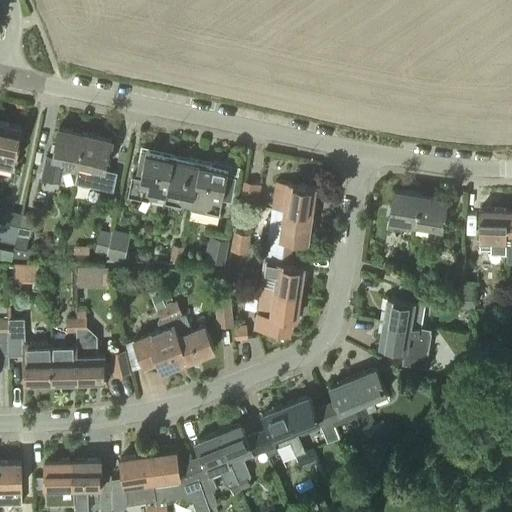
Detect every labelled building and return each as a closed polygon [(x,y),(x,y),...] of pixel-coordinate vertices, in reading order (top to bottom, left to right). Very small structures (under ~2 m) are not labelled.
[(0,120),(0,165),(13,168),(22,125),(0,120)] [(79,162),(85,131),(58,126),(52,155),(46,154),(42,174),(60,178),(64,159),(79,162)] [(85,131),(79,162),(75,181),(113,189),(117,170),(105,168),(111,137),(85,131)] [(164,198),(173,156),(145,150),(144,156),(139,155),(135,174),(140,175),(140,177),(132,175),(128,194),(148,198),(151,196),(164,198)] [(191,204),(200,161),(173,156),(164,198),(191,204)] [(200,161),(191,204),(192,204),(196,209),(218,214),(219,209),(220,210),(223,194),(231,196),(236,172),(231,171),(233,164),(214,160),(213,164),(200,161)] [(272,206),(312,213),(316,185),(276,179),(272,206)] [(257,185),(243,182),(240,202),(253,204),(257,185)] [(414,221),(419,191),(394,188),(388,226),(400,228),(401,221),(414,223),(414,221)] [(419,191),(414,221),(414,223),(415,223),(415,227),(429,229),(428,240),(440,242),(447,196),(419,191)] [(312,213),(272,206),(266,245),(292,249),(294,239),(308,241),(312,213)] [(0,230),(17,234),(22,212),(0,207),(0,230)] [(505,247),(505,208),(480,207),(479,237),(480,237),(480,243),(491,243),(490,247),(505,247)] [(22,212),(17,234),(30,237),(34,215),(22,212)] [(106,251),(110,232),(98,230),(95,248),(106,251)] [(233,240),(249,242),(251,234),(234,231),(233,240)] [(110,232),(106,251),(103,262),(120,263),(126,236),(110,232)] [(228,240),(212,237),(208,259),(223,262),(228,240)] [(249,242),(233,240),(231,250),(247,253),(249,242)] [(73,250),(89,250),(89,242),(73,242),(73,250)] [(178,261),(182,246),(173,244),(169,259),(178,261)] [(266,245),(264,259),(263,271),(264,271),(262,284),(261,284),(261,285),(301,291),(304,264),(290,262),(292,249),(266,245)] [(10,258),(10,275),(31,276),(32,258),(10,258)] [(383,277),(403,284),(407,273),(387,265),(383,277)] [(461,306),(461,285),(450,284),(449,306),(461,306)] [(261,285),(256,325),(290,330),(292,317),(297,318),(301,291),(261,285)] [(461,285),(461,306),(474,306),(474,285),(461,285)] [(152,295),(157,307),(166,303),(161,291),(152,295)] [(217,326),(233,324),(230,295),(214,297),(217,326)] [(414,299),(387,295),(383,319),(410,324),(414,299)] [(174,323),(189,359),(215,349),(204,323),(192,328),(185,312),(183,313),(177,299),(166,303),(174,323)] [(174,323),(166,303),(157,307),(163,321),(160,328),(134,339),(144,365),(158,359),(162,370),(189,359),(174,323)] [(52,380),(51,342),(50,339),(24,340),(23,314),(6,315),(6,318),(7,335),(7,355),(24,354),(25,381),(52,380)] [(76,330),(76,315),(67,316),(67,331),(76,330)] [(76,341),(77,380),(106,379),(105,352),(97,352),(97,335),(87,326),(87,315),(76,315),(76,330),(76,341)] [(410,324),(383,319),(379,344),(405,348),(404,358),(407,362),(421,364),(425,361),(430,331),(430,327),(410,324)] [(248,338),(246,324),(234,325),(235,339),(248,338)] [(76,341),(51,342),(52,380),(77,380),(76,341)] [(129,364),(125,344),(112,347),(117,366),(129,364)] [(354,375),(368,412),(377,408),(373,397),(386,391),(376,366),(354,375)] [(368,412),(354,375),(330,385),(335,398),(325,402),(333,419),(343,414),(341,410),(352,405),(362,429),(364,428),(368,439),(377,435),(373,423),(368,412)] [(455,376),(453,388),(469,391),(469,379),(455,376)] [(286,403),(299,435),(321,426),(328,443),(341,437),(333,419),(325,402),(313,407),(308,394),(286,403)] [(258,431),(265,449),(267,455),(279,450),(277,446),(290,441),(302,470),(312,466),(306,451),(299,435),(286,403),(262,412),(268,426),(258,430),(258,431)] [(373,423),(377,435),(387,432),(382,419),(373,423)] [(265,449),(258,431),(246,436),(240,421),(218,431),(241,488),(250,484),(244,470),(248,468),(244,457),(265,449)] [(241,488),(218,431),(195,440),(200,454),(190,458),(210,507),(217,504),(212,491),(215,486),(209,472),(222,466),(232,492),(241,488)] [(306,451),(312,466),(321,462),(315,447),(306,451)] [(153,480),(157,505),(158,511),(168,511),(166,501),(175,496),(190,500),(194,511),(211,511),(210,507),(190,458),(178,462),(176,448),(149,452),(153,480)] [(153,480),(149,452),(120,457),(124,485),(153,480)] [(74,505),(73,458),(44,459),(45,476),(45,488),(46,505),(74,505)] [(74,505),(73,511),(83,511),(84,506),(88,506),(88,486),(102,486),(101,458),(73,458),(74,505)] [(0,460),(0,502),(22,502),(21,460),(0,460)] [(45,476),(34,476),(35,488),(45,488),(45,476)] [(112,510),(112,489),(99,489),(100,511),(112,510)]
